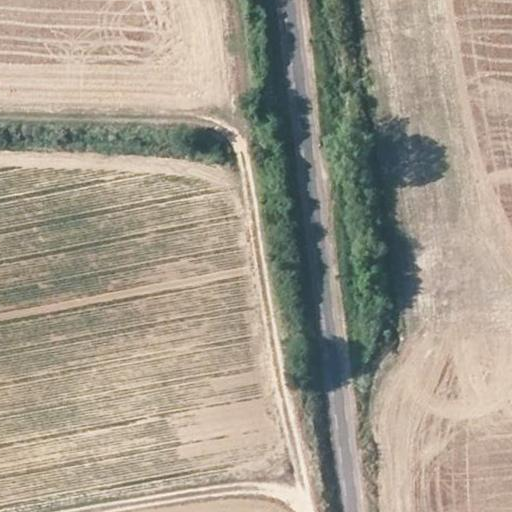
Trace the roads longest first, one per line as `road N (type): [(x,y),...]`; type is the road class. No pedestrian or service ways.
road 1 (track): [(305,511),(243,148),(233,131),(196,122),(0,119)]
road 2 (tertiary): [(287,0),(354,511)]
road 3 (track): [(302,497),(262,486),(97,511)]
road 4 (track): [(233,131),(240,113),(223,0)]
